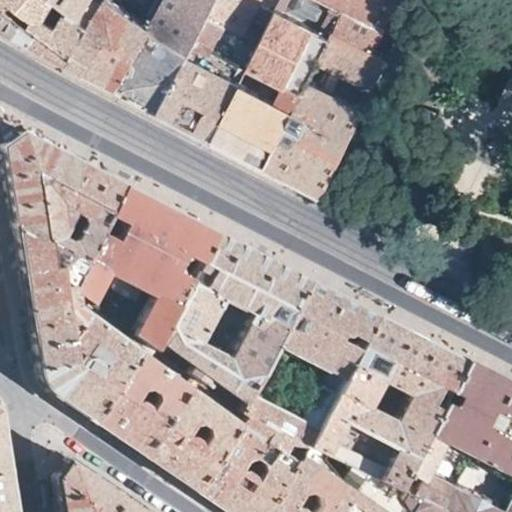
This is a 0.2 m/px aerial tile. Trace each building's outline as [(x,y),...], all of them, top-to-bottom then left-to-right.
[(0,0),(0,4),(27,24),(55,45),(69,56),(101,0),(0,0)] [(100,78),(118,87),(151,25),(112,0),(101,0),(69,56),(84,67),(83,69),(100,78)] [(141,99),(159,109),(216,0),(164,0),(151,25),(118,87),(141,99)] [(216,0),(159,109),(186,123),(210,135),(240,79),(249,62),(282,0),(216,0)] [(416,0),(282,0),(249,62),(288,82),(279,100),(240,79),(210,135),(238,150),(264,163),(333,31),(388,58),(416,0)] [(34,44),(83,69),(84,67),(69,56),(55,45),(27,24),(0,4),(0,26),(19,36),(34,44)] [(297,180),(322,193),(388,58),(333,31),(264,163),(297,180)] [(288,82),(249,62),(240,79),(279,100),(288,82)] [(0,143),(0,162),(4,186),(10,226),(53,250),(64,256),(81,266),(99,232),(108,215),(124,184),(99,171),(66,153),(27,133),(22,130),(0,143)] [(83,301),(90,307),(123,329),(141,342),(148,347),(153,350),(158,341),(190,278),(181,274),(181,269),(179,266),(177,266),(180,259),(183,261),(187,260),(189,257),(199,262),(215,231),(165,205),(124,184),(108,215),(116,219),(116,225),(120,228),(115,236),(111,234),(108,236),(99,232),(81,266),(68,291),(72,293),(83,301)] [(53,253),(53,250),(10,226),(14,245),(21,299),(22,302),(24,317),(28,335),(30,347),(68,339),(66,336),(85,313),(78,308),(69,302),(72,293),(68,291),(81,266),(64,256),(62,263),(47,264),(47,258),(49,257),(51,255),(53,253)] [(187,373),(192,377),(196,380),(203,384),(208,376),(242,399),(247,390),(257,371),(270,347),(309,279),(260,254),(215,231),(199,262),(190,278),(158,341),(175,353),(169,361),(177,366),(183,358),(187,361),(181,369),(187,373)] [(343,297),(309,279),(270,347),(339,383),(375,313),(343,297)] [(78,308),(83,301),(72,293),(69,302),(78,308)] [(31,356),(34,368),(37,376),(42,383),(51,392),(62,399),(88,417),(135,349),(141,342),(123,329),(118,336),(85,313),(66,336),(68,339),(30,347),(31,356)] [(317,426),(307,442),(312,444),(342,459),(356,465),(398,485),(406,469),(443,397),(449,387),(463,359),(413,333),(375,313),(339,383),(317,426)] [(141,342),(135,349),(144,354),(148,347),(141,342)] [(186,384),(181,381),(144,354),(135,349),(88,417),(109,431),(141,453),(186,384)] [(511,384),(463,359),(449,387),(458,392),(453,402),(443,397),(406,469),(428,482),(421,495),(456,511),(498,511),(502,505),(454,478),(468,451),(511,474),(511,486),(510,491),(511,492),(511,384)] [(181,381),(186,384),(192,377),(187,373),(181,381)] [(186,384),(191,387),(196,380),(192,377),(186,384)] [(239,421),(232,416),(191,387),(186,384),(141,453),(159,465),(194,489),(239,421)] [(242,399),(237,407),(244,412),(239,421),(194,489),(219,505),(228,511),(259,511),(296,459),(290,455),(282,449),(288,440),(301,442),(307,442),(317,426),(247,390),(242,399)] [(244,412),(237,407),(232,416),(239,421),(244,412)] [(301,452),(307,442),(301,442),(297,449),(301,452)] [(312,444),(307,442),(301,452),(305,455),(312,444)] [(290,455),(296,459),(301,452),(297,449),(296,448),(290,455)] [(333,474),(305,455),(301,452),(296,459),(259,511),(329,511),(345,484),(346,483),(333,474)] [(147,511),(108,485),(65,456),(51,478),(56,511),(147,511)] [(333,474),(346,483),(356,465),(342,459),(333,474)] [(4,471),(0,471),(0,511),(10,511),(8,495),(4,471)] [(388,511),(346,483),(345,484),(329,511),(388,511)]
